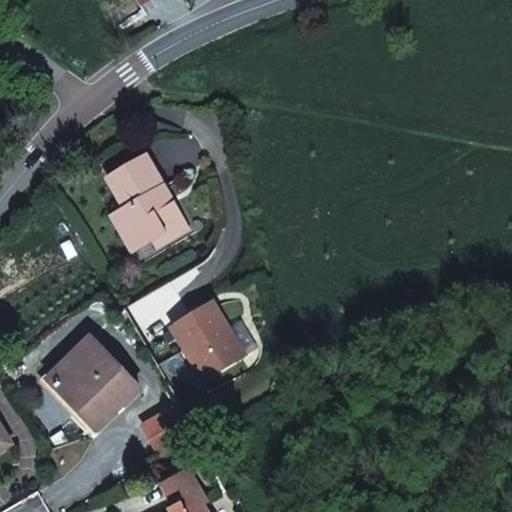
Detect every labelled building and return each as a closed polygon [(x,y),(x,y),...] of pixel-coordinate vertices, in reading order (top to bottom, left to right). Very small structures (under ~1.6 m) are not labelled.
[(121,212),(140,247),(155,238),(185,221),(147,157),(109,178),(126,209),(121,212)] [(133,251),(140,247),(121,212),(113,216),(133,251)] [(185,221),(155,238),(159,246),(189,229),(185,221)] [(222,306),(178,328),(204,381),(245,362),(232,334),(235,332),(222,306)] [(90,337),(47,379),(96,430),(139,388),(90,337)] [(0,451),(13,443),(0,423),(0,451)] [(208,511),(204,503),(209,501),(191,470),(163,485),(175,507),(167,511),(208,511)]
